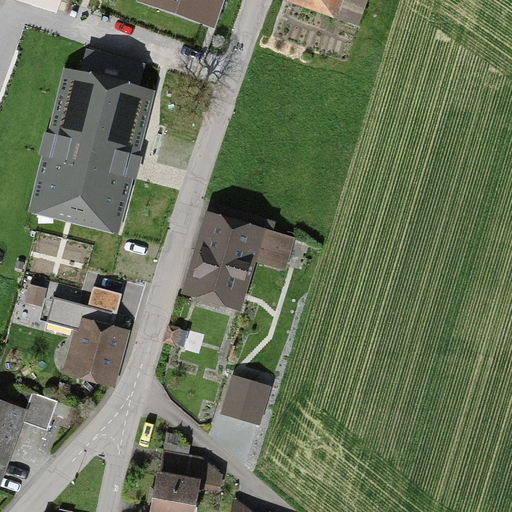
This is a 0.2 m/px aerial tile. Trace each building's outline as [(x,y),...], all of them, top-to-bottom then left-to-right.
[(219,0),(155,0),(213,19),(219,0)] [(279,0),(279,1),(332,19),(338,0),(279,0)] [(144,70),(85,55),(48,200),(108,215),(144,70)] [(290,242),(204,221),(183,298),(231,311),(244,264),(282,273),(290,242)] [(85,328),(83,328),(73,368),(109,377),(119,338),(118,337),(125,310),(92,301),(85,328)] [(174,353),(181,332),(169,329),(162,350),(174,353)] [(268,388),(234,378),(224,412),(258,422),(268,388)] [(57,410),(31,402),(24,426),(50,434),(57,410)] [(0,473),(18,419),(0,412),(0,473)] [(196,511),(204,470),(161,462),(153,511),(196,511)]
